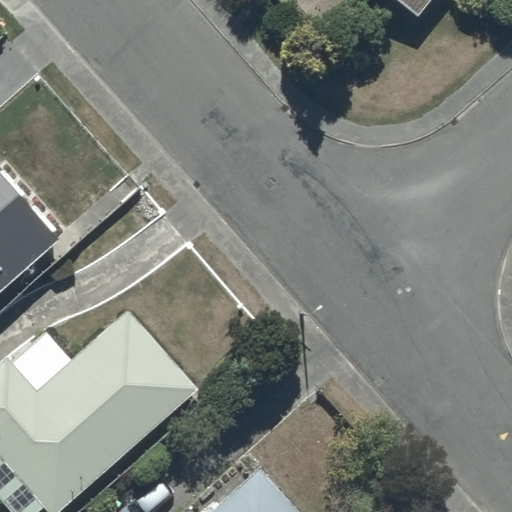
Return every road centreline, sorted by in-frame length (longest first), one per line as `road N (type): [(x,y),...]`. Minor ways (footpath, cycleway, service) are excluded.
road 1 (residential): [(114,0),(369,279)]
road 2 (residential): [(369,279),(511,446)]
road 3 (residential): [(369,279),(511,150)]
